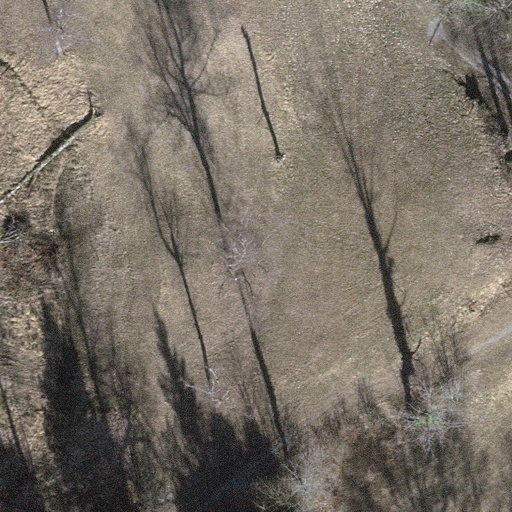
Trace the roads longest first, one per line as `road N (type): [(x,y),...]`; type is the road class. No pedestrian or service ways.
road 1 (track): [(203,511),(342,414),(511,319)]
road 2 (track): [(511,95),(426,0)]
